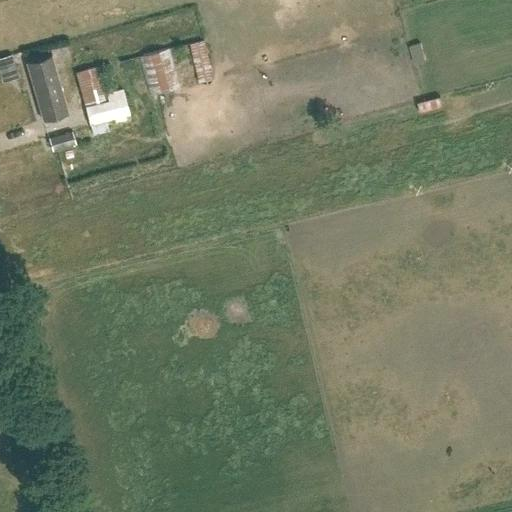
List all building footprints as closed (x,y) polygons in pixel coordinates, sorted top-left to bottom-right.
[(189,44),(198,83),(212,79),(203,41),(189,44)] [(139,56),(150,95),(182,85),(171,47),(139,56)] [(11,54),(0,57),(0,68),(14,65),(11,54)] [(44,121),(68,114),(50,57),(26,64),(44,121)] [(78,72),(91,123),(130,113),(124,88),(107,92),(100,66),(78,72)] [(74,131),(75,141),(91,139),(90,129),(74,131)] [(72,131),(50,138),(54,150),(76,144),(72,131)]
